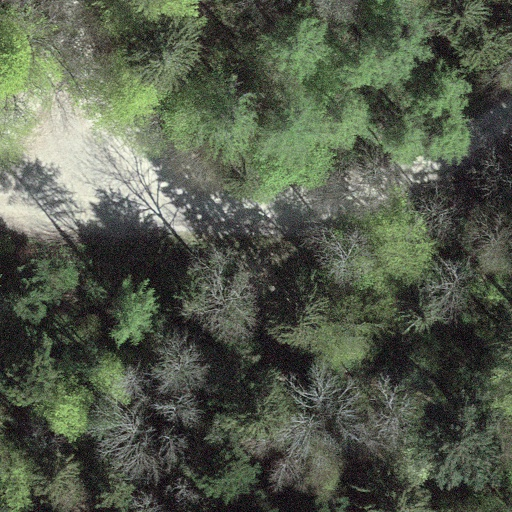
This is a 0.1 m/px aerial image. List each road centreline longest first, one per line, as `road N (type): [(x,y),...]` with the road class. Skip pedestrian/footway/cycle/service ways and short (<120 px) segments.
road 1 (unclassified): [(511,107),(374,193),(332,207),(275,212),(216,199),(158,169),(117,134),(90,85),(83,0)]
road 2 (track): [(117,134),(74,165),(0,189)]
